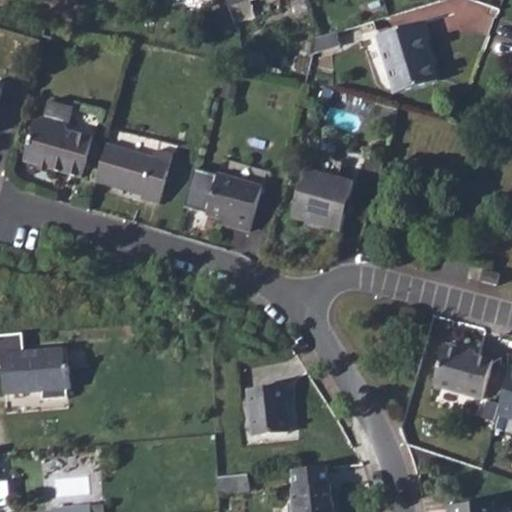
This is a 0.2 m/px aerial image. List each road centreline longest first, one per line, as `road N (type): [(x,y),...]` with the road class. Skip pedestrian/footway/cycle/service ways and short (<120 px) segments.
road 1 (residential): [(300,307),(203,260),(0,206)]
road 2 (residential): [(403,511),(375,425),(300,307)]
road 3 (residential): [(511,319),(341,277),(300,307)]
